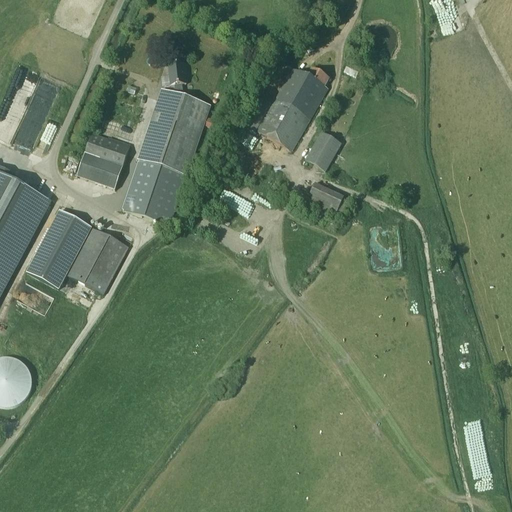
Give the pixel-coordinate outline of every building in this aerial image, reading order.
[(442,37),(464,32),(463,24),(441,28),(442,37)] [(161,92),(138,160),(148,164),(147,166),(140,164),(123,214),(169,230),(186,177),(188,178),(204,127),(210,129),(213,121),(207,119),(211,108),(182,98),(183,96),(182,87),(186,87),(184,66),(175,67),(168,68),(170,88),(175,88),(176,92),(174,92),(173,96),(161,92)] [(347,68),(345,73),(357,79),(359,74),(347,68)] [(330,83),(310,71),(306,78),(294,71),(257,134),(292,155),(329,92),(326,90),(330,83)] [(135,95),(136,88),(128,87),(127,94),(135,95)] [(272,106),(257,97),(241,124),(256,133),(272,106)] [(94,126),(98,128),(102,117),(97,115),(94,126)] [(341,146),(321,135),(305,163),(325,175),(341,146)] [(92,136),(77,179),(115,192),(130,149),(92,136)] [(0,294),(49,202),(13,183),(16,177),(0,168),(0,294)] [(351,201),(315,184),(305,204),(342,221),(351,201)] [(59,213),(26,274),(59,292),(92,230),(59,213)] [(128,249),(92,230),(67,278),(103,297),(128,249)] [(0,409),(2,410),(3,410),(5,410),(7,410),(8,410),(10,410),(12,410),(14,409),(15,409),(17,408),(18,407),(20,406),(21,405),(23,404),(24,403),(25,402),(26,400),(27,399),(28,398),(29,396),(30,394),(30,393),(31,391),(31,389),(32,388),(32,386),(32,384),(32,382),(31,381),(31,379),(30,377),(30,376),(29,374),(28,373),(27,371),(26,370),(25,368),(24,367),(23,366),(21,365),(20,364),(18,363),(17,362),(15,362),(14,361),(12,361),(10,360),(8,360),(7,360),(5,360),(3,360),(2,361),(0,361),(0,409)]
